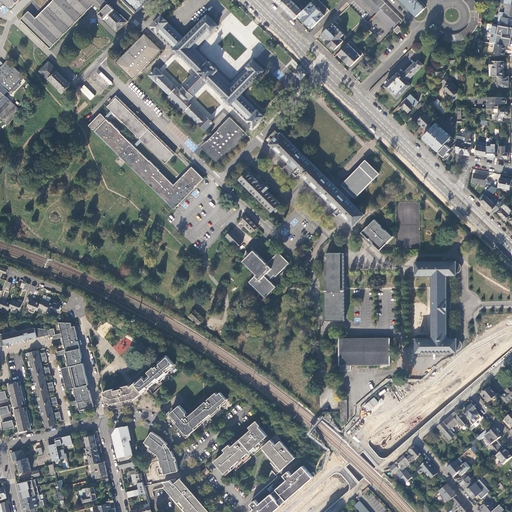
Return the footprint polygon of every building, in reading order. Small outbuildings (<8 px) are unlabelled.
[(0,0),(10,9),(19,0),(0,0)] [(21,20),(50,49),(88,11),(94,4),(102,11),(99,14),(118,32),(122,27),(127,22),(121,15),(104,0),(53,0),(42,12),(36,18),(29,11),(21,20)] [(125,0),(134,8),(137,11),(148,0),(125,0)] [(277,0),(277,1),(295,19),(299,15),(302,11),(290,0),(277,0)] [(304,9),(313,0),(303,0),(299,4),(304,9)] [(330,11),(319,0),(313,0),(304,9),(302,11),(299,15),(313,29),(325,16),(330,11)] [(363,0),(377,14),(382,9),(372,0),(363,0)] [(372,0),(382,9),(398,25),(398,26),(402,21),(381,0),(372,0)] [(400,0),(417,16),(425,8),(416,0),(400,0)] [(463,0),(466,3),(468,5),(469,7),(471,11),(471,16),(471,19),(470,21),(468,26),(465,30),(461,33),(456,34),(453,35),(447,34),(443,33),(439,30),(435,26),(429,30),(434,36),(436,37),(440,40),(443,41),(448,42),(450,42),(453,42),(456,42),(459,41),(465,39),(469,36),(473,32),(475,30),(476,27),(477,24),(478,22),(479,17),(479,14),(478,12),(477,6),(476,4),(474,1),(473,0),(463,0)] [(511,17),(511,4),(506,3),(505,13),(500,12),(499,15),(501,15),(504,16),(505,16),(511,17)] [(377,14),(376,15),(389,27),(392,31),(398,25),(382,9),(377,14)] [(505,17),(505,16),(504,16),(501,15),(499,15),(498,25),(502,26),(511,27),(511,18),(509,18),(505,17)] [(186,111),(206,130),(213,123),(189,100),(194,95),(194,96),(198,91),(208,81),(225,97),(224,97),(226,99),(229,102),(231,104),(232,104),(255,126),(265,116),(258,110),(241,94),(264,70),(254,61),(248,67),(240,75),(231,84),(218,71),(218,70),(209,61),(208,62),(200,54),(195,49),(212,31),(212,32),(218,25),(208,16),(185,39),(168,22),(162,16),(152,26),(176,49),(175,49),(182,56),(182,55),(188,61),(192,65),(199,71),(184,86),(185,86),(180,91),(157,68),(150,75),(170,95),(168,97),(174,103),(177,106),(184,113),(186,111)] [(335,51),(347,38),(333,24),(320,37),(335,51)] [(501,44),(509,45),(511,33),(503,31),(501,44)] [(116,63),(133,79),(161,50),(144,34),(116,63)] [(356,47),(350,41),(340,52),(338,54),(351,67),(363,54),(357,48),(355,50),(354,49),(356,47)] [(432,56),(417,42),(411,49),(421,59),(419,61),(418,60),(416,63),(415,62),(403,73),(401,75),(400,75),(398,72),(385,86),(398,98),(410,85),(407,82),(432,56)] [(504,55),(506,45),(494,43),(493,49),(494,49),(493,55),(504,55)] [(10,63),(8,60),(0,68),(0,83),(9,93),(10,93),(25,77),(10,63)] [(59,90),(63,93),(71,84),(57,71),(58,70),(50,61),(40,71),(48,80),(49,79),(60,90),(59,90)] [(497,76),(504,76),(504,62),(490,61),(490,67),(490,76),(497,76)] [(301,79),(307,73),(301,67),(295,73),(301,79)] [(497,76),(497,87),(509,87),(509,76),(504,76),(497,76)] [(453,97),(457,92),(454,89),(456,88),(457,86),(447,77),(442,81),(447,86),(445,88),(453,97)] [(457,92),(453,97),(448,103),(451,105),(457,98),(457,92)] [(418,102),(410,94),(400,105),(403,109),(404,108),(408,112),(418,102)] [(506,97),(497,97),(487,97),(487,108),(499,109),(499,103),(506,103),(506,97)] [(149,130),(117,98),(112,102),(108,107),(112,111),(113,112),(118,117),(141,139),(143,141),(143,142),(145,140),(160,155),(161,156),(167,162),(175,155),(168,148),(149,130)] [(433,103),(443,114),(448,109),(437,99),(433,103)] [(0,108),(0,117),(8,125),(21,111),(9,100),(0,108)] [(499,121),(503,121),(503,117),(507,117),(507,114),(508,114),(508,109),(498,109),(498,113),(494,113),(494,117),(492,117),(492,121),(499,121)] [(113,112),(112,111),(105,117),(107,119),(113,112)] [(95,132),(174,209),(204,179),(192,167),(174,185),(159,171),(160,170),(150,160),(149,161),(136,148),(134,146),(121,133),(121,132),(111,122),(110,122),(107,119),(105,117),(101,113),(89,125),(94,130),(94,129),(96,130),(95,132)] [(426,134),(430,129),(427,126),(433,121),(430,119),(431,117),(429,114),(427,116),(424,113),(421,117),(417,121),(422,125),(416,132),(419,135),(420,134),(423,137),(426,134)] [(230,118),(202,147),(218,163),(247,135),(230,118)] [(423,137),(438,151),(439,150),(440,151),(439,152),(445,157),(448,153),(448,152),(451,149),(446,144),(445,145),(445,144),(451,137),(436,123),(430,129),(426,134),(423,137)] [(457,131),(456,153),(469,155),(471,148),(473,140),(472,140),(472,137),(471,136),(472,134),(473,133),(474,130),(472,128),(469,128),(468,129),(466,128),(463,130),(463,132),(457,131)] [(290,162),(296,168),(297,170),(295,172),(299,175),(301,173),(308,180),(316,188),(324,196),(333,205),(338,209),(336,212),(338,214),(339,215),(341,213),(351,222),(354,225),(365,214),(355,205),(349,199),(341,191),(281,133),(271,143),(290,162)] [(143,141),(141,139),(134,146),(136,148),(143,141)] [(145,140),(143,142),(166,164),(166,163),(167,162),(161,156),(160,155),(145,140)] [(486,147),(477,145),(475,154),(486,156),(486,147)] [(42,152),(47,157),(53,150),(48,146),(42,152)] [(494,146),(486,146),(486,147),(486,156),(495,157),(495,149),(494,149),(494,146)] [(366,160),(342,185),(345,187),(341,191),(349,199),(353,195),(355,197),(379,174),(366,160)] [(240,179),(272,211),(280,203),(266,190),(261,185),(258,181),(255,178),(254,178),(248,171),(240,179)] [(473,182),(486,185),(488,176),(474,173),(473,182)] [(511,183),(511,179),(500,177),(498,187),(511,190),(511,183)] [(479,199),(494,214),(501,207),(504,203),(507,200),(504,198),(500,202),(496,199),(494,201),(490,197),(498,189),(490,187),(481,197),(479,199)] [(511,210),(504,203),(501,207),(502,208),(498,213),(506,221),(508,219),(511,215),(511,210)] [(246,216),(226,236),(237,247),(257,227),(246,216)] [(382,226),(375,219),(362,232),(369,239),(370,238),(373,242),(373,243),(380,250),(392,237),(385,230),(385,231),(381,227),(382,226)] [(250,282),(266,298),(276,287),(274,284),(270,280),(274,275),(276,276),(276,277),(290,263),(279,252),(267,264),(254,251),(247,257),(244,261),(257,274),(250,282)] [(342,253),(328,253),(328,256),(325,256),(326,321),(345,320),(344,260),(344,253),(342,253)] [(445,261),(416,261),(416,275),(430,275),(435,275),(435,276),(436,304),(436,338),(417,338),(417,352),(457,352),(457,350),(458,350),(459,349),(460,348),(461,347),(461,346),(462,345),(462,344),(461,343),(461,342),(460,341),(459,340),(458,340),(457,340),(457,338),(451,338),(451,304),(451,275),(456,275),(456,273),(457,273),(459,272),(460,271),(461,269),(461,268),(461,267),(461,266),(460,265),(460,264),(459,263),(457,263),(456,263),(456,261),(445,261)] [(7,298),(2,296),(0,301),(0,307),(8,310),(9,308),(20,312),(24,301),(20,300),(19,300),(18,300),(18,301),(13,299),(12,302),(8,300),(8,299),(7,299),(7,298)] [(38,308),(42,309),(50,313),(51,310),(59,313),(62,306),(59,304),(54,303),(54,304),(47,301),(42,299),(41,303),(32,300),(32,299),(28,297),(26,301),(29,302),(27,307),(37,311),(38,308)] [(194,309),(187,317),(198,326),(205,319),(194,309)] [(83,409),(94,407),(93,401),(91,394),(90,390),(89,390),(88,385),(89,385),(88,380),(87,376),(86,376),(86,372),(84,363),(83,363),(81,358),(83,358),(82,354),(80,347),(79,341),(72,343),(72,341),(78,340),(77,333),(75,326),(72,327),(71,323),(59,322),(61,334),(55,335),(54,329),(48,330),(32,328),(16,332),(16,331),(0,334),(0,339),(2,346),(17,342),(26,340),(34,339),(41,337),(45,336),(50,335),(50,336),(53,336),(54,339),(62,338),(65,350),(57,352),(58,356),(66,354),(69,367),(61,369),(64,379),(66,390),(74,388),(77,401),(69,403),(70,406),(78,405),(80,413),(84,412),(83,409)] [(110,329),(103,324),(98,332),(104,336),(110,329)] [(113,346),(119,355),(132,345),(126,336),(113,346)] [(390,364),(390,338),(347,339),(339,339),(339,354),(339,364),(347,364),(366,364),(383,364),(390,364)] [(39,350),(28,353),(45,427),(56,425),(55,421),(62,419),(60,412),(53,413),(52,406),(58,405),(56,397),(50,398),(48,391),(55,390),(53,382),(46,383),(45,376),(51,375),(49,367),(43,369),(41,362),(48,360),(46,352),(40,354),(39,350)] [(136,398),(142,393),(146,390),(148,388),(148,389),(159,379),(160,380),(168,373),(167,372),(175,365),(167,355),(158,363),(160,364),(152,371),(153,372),(150,375),(151,375),(146,379),(143,376),(135,383),(131,386),(131,387),(129,385),(122,387),(123,388),(118,389),(119,393),(115,394),(114,389),(106,390),(107,391),(103,392),(106,403),(109,403),(109,404),(136,398)] [(9,384),(14,407),(18,406),(21,405),(25,404),(25,400),(26,400),(23,385),(21,385),(20,382),(9,384)] [(511,385),(506,391),(507,392),(501,397),(507,403),(511,398),(511,385)] [(497,395),(495,393),(490,388),(482,395),(488,403),(493,398),(495,400),(497,398),(496,396),(497,395)] [(180,405),(170,413),(177,421),(176,423),(186,434),(190,435),(196,429),(195,428),(211,414),(212,415),(220,408),(219,407),(227,400),(221,392),(218,395),(216,393),(208,400),(209,401),(208,403),(204,406),(206,407),(203,409),(200,406),(191,415),(193,418),(190,421),(185,415),(187,413),(180,405)] [(369,411),(378,402),(373,397),(364,406),(369,411)] [(475,410),(477,409),(473,404),(464,412),(471,421),(470,422),(473,425),(482,418),(475,410)] [(8,406),(0,407),(0,412),(1,415),(9,413),(8,406)] [(19,409),(15,409),(17,419),(19,426),(20,432),(26,430),(31,429),(30,425),(32,425),(29,410),(27,411),(26,407),(22,408),(19,409)] [(455,412),(443,422),(453,434),(456,432),(453,428),(459,423),(462,427),(465,425),(455,412)] [(12,420),(3,422),(4,430),(14,427),(12,420)] [(227,451),(215,461),(226,472),(268,435),(256,421),(250,426),(252,429),(232,446),(230,443),(225,449),(227,451)] [(453,434),(443,422),(438,427),(449,440),(455,436),(453,434)] [(132,456),(133,456),(130,444),(128,444),(127,441),(131,440),(128,426),(124,427),(124,426),(117,428),(113,434),(119,461),(129,458),(132,456)] [(500,436),(494,429),(488,433),(486,435),(484,437),(491,444),(499,454),(504,449),(505,448),(498,440),(501,437),(500,436)] [(480,436),(482,439),(484,437),(486,435),(488,433),(486,430),(480,436)] [(159,436),(154,433),(152,432),(145,442),(151,446),(149,448),(158,454),(160,458),(162,467),(163,467),(165,474),(179,471),(178,467),(176,459),(174,455),(172,451),(171,448),(166,443),(164,440),(161,438),(159,436)] [(73,444),(71,435),(68,436),(58,438),(56,439),(57,443),(54,444),(54,446),(50,447),(53,461),(68,458),(66,453),(65,454),(63,444),(66,444),(66,446),(73,444)] [(94,435),(85,437),(87,448),(97,446),(94,435)] [(265,445),(284,468),(296,457),(281,440),(276,444),(272,439),(265,445)] [(97,446),(87,448),(90,464),(101,462),(100,457),(99,457),(97,446)] [(421,454),(415,446),(409,451),(412,454),(408,458),(412,463),(421,454)] [(459,458),(468,451),(466,448),(462,452),(463,453),(457,458),(458,459),(459,458)] [(510,454),(505,448),(504,449),(499,454),(496,456),(504,464),(511,458),(508,455),(510,454)] [(14,462),(18,460),(24,459),(21,450),(11,453),(14,462)] [(120,467),(120,468),(134,465),(132,456),(129,458),(119,461),(118,461),(120,467)] [(18,460),(21,473),(22,472),(31,470),(28,458),(24,459),(18,460)] [(471,468),(466,462),(464,464),(459,458),(458,459),(453,464),(447,469),(451,473),(454,477),(459,473),(462,476),(471,468)] [(444,465),(447,469),(453,464),(449,460),(444,465)] [(438,473),(427,461),(416,470),(420,474),(423,471),(428,476),(429,475),(432,478),(438,473)] [(98,478),(101,478),(108,476),(105,465),(104,462),(92,465),(93,471),(96,470),(98,478)] [(256,500),(251,504),(255,508),(250,511),(273,511),(313,477),(303,466),(293,475),(289,471),(284,475),(288,479),(260,504),(256,500)] [(40,475),(38,468),(31,470),(22,472),(24,479),(40,475)] [(131,475),(132,481),(137,480),(139,489),(140,494),(146,493),(143,483),(143,482),(141,473),(136,474),(131,475)] [(461,485),(465,490),(474,483),(471,480),(472,478),(470,475),(468,477),(466,474),(458,481),(461,485)] [(210,511),(196,496),(181,478),(175,483),(176,483),(174,484),(169,488),(189,511),(210,511)] [(36,479),(18,483),(19,485),(21,493),(22,499),(40,494),(36,479)] [(471,497),(475,501),(477,499),(475,498),(479,495),(482,499),(487,494),(488,494),(490,492),(480,480),(466,491),(471,497)] [(83,485),(83,482),(64,487),(60,488),(61,491),(63,497),(66,497),(65,490),(83,485)] [(448,502),(457,496),(450,488),(447,485),(439,492),(448,502)] [(83,497),(84,502),(97,499),(96,494),(97,494),(96,491),(94,486),(87,488),(88,496),(83,497)] [(40,494),(22,499),(25,511),(34,508),(45,506),(44,500),(41,501),(40,494)] [(480,508),(483,511),(492,511),(496,509),(489,500),(492,498),(488,494),(487,494),(482,499),(486,503),(480,508)] [(454,511),(455,511),(464,504),(460,500),(458,497),(452,501),(457,506),(450,511),(454,511)] [(367,511),(359,502),(354,506),(359,511),(367,511)] [(4,510),(3,511),(10,511),(8,503),(0,504),(0,510),(0,511),(4,510)] [(108,503),(94,507),(94,511),(116,511),(115,508),(111,509),(110,503),(108,503)] [(131,511),(130,511),(151,511),(149,503),(144,505),(145,508),(131,511)]
